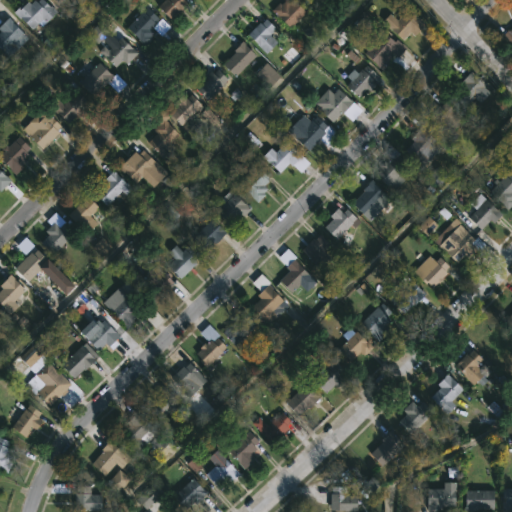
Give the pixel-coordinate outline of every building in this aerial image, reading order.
[(40,0),(47,0),(60,10),(49,22),(45,18),(34,29),(16,11),(24,2),(26,4),(29,0),(32,3),(35,0),(38,0),(39,1),(40,0)] [(184,0),(182,2),(184,4),(171,18),(167,15),(164,18),(154,9),(158,6),(156,4),(160,0),(184,0)] [(301,0),(307,6),(302,11),(303,12),(287,29),(268,11),(276,3),(277,4),(282,0),(285,3),(288,0),(301,0)] [(146,6),(157,16),(153,21),(154,22),(150,27),(153,31),(149,35),(152,37),(144,45),(125,26),(146,6)] [(404,9),(422,24),(404,45),(378,23),(386,14),(394,21),(404,9)] [(26,33),(8,52),(0,44),(0,32),(2,30),(0,28),(0,25),(8,17),(26,33)] [(264,20),(272,30),(266,35),(274,43),(262,54),(243,34),(256,22),(257,24),(262,19),(264,20)] [(511,53),(507,49),(510,45),(499,36),(505,29),(507,31),(511,25),(511,53)] [(381,31),(390,38),(391,36),(404,46),(397,55),(392,51),(385,59),(389,63),(383,70),(358,50),(370,35),(375,38),(381,31)] [(136,54),(126,64),(121,59),(113,66),(101,54),(119,37),(136,54)] [(253,55),(232,77),(219,65),(232,52),(230,51),(239,41),(253,55)] [(109,81),(107,83),(105,82),(92,95),(79,82),(99,61),(114,76),(109,81)] [(277,77),(266,89),(251,75),(262,63),(277,77)] [(364,64),(375,74),(371,78),(375,82),(368,90),(365,88),(357,97),(343,85),(348,79),(345,75),(351,68),(355,72),(364,64)] [(217,72),(224,79),(219,84),(221,86),(205,101),(191,87),(207,71),(210,74),(214,69),(217,72)] [(489,93),(471,113),(448,93),(468,70),(483,83),(481,86),(489,93)] [(324,87),(330,93),(334,88),(349,101),(328,121),(314,108),(315,107),(310,102),(324,87)] [(89,101),(86,103),(87,104),(69,122),(53,105),(60,98),(64,103),(78,89),(89,101)] [(178,92),(183,97),(187,93),(200,106),(196,110),(195,108),(178,124),(165,112),(173,104),(170,100),(178,92)] [(455,134),(448,141),(424,119),(441,100),(461,117),(450,129),(455,134)] [(60,133),(45,148),(31,134),(38,128),(31,121),(46,106),(63,124),(59,128),(62,131),(60,133)] [(298,114),(306,121),(313,116),(333,133),(322,145),(316,139),(305,150),(284,129),(298,114)] [(175,148),(163,160),(145,142),(154,132),(151,129),(162,117),(179,134),(169,142),(175,148)] [(427,157),(419,167),(400,152),(410,140),(408,137),(416,127),(432,140),(422,153),(427,157)] [(21,136),(31,147),(27,150),(30,153),(26,157),(28,160),(22,166),(25,168),(18,174),(1,155),(5,151),(3,148),(7,143),(9,146),(21,136)] [(286,139),(301,155),(290,165),(281,156),(271,166),(261,155),(269,147),(273,151),(286,139)] [(391,162),(404,175),(391,189),(374,172),(378,167),(376,165),(386,157),(381,151),(387,144),(398,154),(391,162)] [(144,150),(165,171),(150,186),(142,178),(134,184),(116,164),(134,150),(136,153),(142,148),(144,150)] [(260,164),(269,174),(265,178),(267,181),(263,185),(266,189),(262,193),(264,195),(256,203),(238,185),(260,164)] [(0,167),(13,180),(2,191),(0,189),(0,167)] [(130,189),(123,195),(123,196),(117,202),(113,199),(106,205),(93,193),(106,180),(104,178),(112,169),(131,188),(130,189)] [(508,170),(511,174),(511,182),(511,183),(511,184),(511,191),(511,192),(511,193),(511,196),(509,199),(511,202),(507,207),(489,187),(493,184),(490,181),(494,178),(495,180),(508,170)] [(388,197),(368,219),(349,202),(361,190),(359,189),(368,179),(388,197)] [(244,213),(237,219),(234,216),(226,224),(214,211),(225,201),(221,198),(230,189),(249,209),(244,213)] [(496,208),(478,228),(466,216),(484,196),(496,208)] [(95,224),(85,233),(69,214),(88,197),(96,207),(87,215),(95,224)] [(334,207),(339,212),(343,207),(353,216),(334,239),(321,226),(329,218),(326,215),(334,207)] [(218,236),(212,242),(211,241),(199,252),(186,240),(208,218),(222,232),(218,236)] [(54,221),(60,226),(63,222),(71,228),(67,232),(72,237),(56,255),(42,242),(50,233),(46,230),(54,221)] [(453,229),(458,233),(462,229),(472,239),(475,236),(487,248),(479,255),(474,250),(469,255),(465,251),(453,263),(430,240),(447,223),(453,229)] [(320,236),(328,244),(322,249),(330,258),(319,269),(300,250),(312,238),(313,240),(319,234),(320,236)] [(196,262),(191,267),(189,265),(177,277),(163,264),(170,258),(164,252),(175,242),(196,262)] [(308,274),(291,292),(278,280),(288,270),(276,258),(286,247),(296,256),(293,260),(308,274)] [(39,249),(49,258),(45,262),(47,264),(30,281),(17,268),(33,251),(35,253),(39,249)] [(426,255),(432,260),(436,256),(444,264),(440,268),(444,273),(431,287),(425,281),(422,283),(410,271),(426,255)] [(174,291),(165,300),(161,296),(154,302),(142,290),(149,283),(142,276),(154,264),(173,282),(169,286),(174,291)] [(282,308),(264,325),(246,308),(256,298),(254,295),(257,291),(248,282),(257,272),(267,282),(264,284),(285,305),(282,308)] [(16,309),(12,314),(0,301),(0,291),(4,288),(1,285),(12,274),(27,290),(12,305),(16,309)] [(402,274),(422,292),(402,313),(383,294),(402,274)] [(130,291),(141,301),(136,305),(138,307),(133,312),(136,315),(132,318),(134,320),(127,328),(108,311),(130,291)] [(378,302),(388,311),(383,316),(386,319),(381,324),(384,327),(381,331),(382,332),(374,341),(357,323),(378,302)] [(252,323),(231,345),(219,333),(232,320),(228,317),(237,308),(252,323)] [(112,342),(108,347),(104,343),(96,350),(84,338),(102,320),(118,336),(112,342)] [(214,337),(222,346),(218,350),(219,352),(203,366),(191,353),(200,342),(202,344),(205,341),(196,332),(206,324),(216,335),(214,337)] [(345,326),(351,333),(354,330),(369,347),(361,355),(357,351),(345,362),(333,350),(344,339),(338,333),(345,326)] [(85,341),(98,355),(84,369),(83,367),(73,377),(60,364),(80,343),(82,345),(85,341)] [(41,356),(34,350),(22,362),(29,368),(41,356)] [(473,352),(480,359),(475,365),(478,367),(481,364),(489,371),(485,375),(483,373),(472,384),(453,364),(464,353),(466,355),(471,350),(473,352)] [(59,396),(49,405),(36,391),(44,383),(34,373),(47,360),(71,384),(59,396)] [(190,365),(196,372),(190,378),(198,386),(187,397),(169,377),(181,366),(182,367),(187,362),(190,365)] [(326,364),(336,374),(334,377),(337,379),(324,392),(320,388),(319,389),(310,380),(317,374),(315,372),(326,364)] [(455,405),(446,414),(428,396),(438,386),(435,383),(445,373),(461,389),(450,399),(455,405)] [(312,401),(296,416),(282,402),(295,389),(294,387),(301,381),(316,397),(312,401)] [(176,403),(157,420),(146,409),(156,399),(152,394),(160,387),(176,403)] [(409,400),(415,406),(421,401),(431,411),(425,418),(426,419),(417,429),(415,427),(409,434),(397,422),(404,414),(400,410),(409,400)] [(32,404),(43,412),(39,417),(44,421),(38,430),(35,427),(28,438),(13,427),(27,408),(28,409),(32,404)] [(137,411),(164,445),(157,451),(148,440),(135,451),(120,432),(128,425),(125,421),(137,411)] [(280,412),(289,421),(284,425),(287,428),(269,445),(249,423),(256,416),(265,425),(275,415),(280,412)] [(402,443),(379,466),(366,454),(379,441),(377,439),(387,428),(402,443)] [(245,431),(255,441),(250,445),(252,447),(248,451),(251,454),(247,458),(250,461),(240,470),(223,451),(245,431)] [(0,435),(13,442),(10,447),(16,450),(10,461),(14,463),(9,473),(0,468),(0,435)] [(125,459),(120,465),(116,462),(105,476),(90,463),(101,450),(99,449),(108,438),(123,451),(120,455),(125,459)] [(232,475),(227,480),(224,477),(211,488),(201,475),(215,463),(207,452),(214,447),(236,473),(232,475)] [(196,500),(192,503),(191,502),(181,511),(168,496),(189,478),(203,494),(196,500)] [(425,510),(423,510),(424,488),(440,488),(440,482),(452,482),(452,505),(438,505),(438,510),(425,510)] [(92,486),(92,494),(105,495),(105,511),(76,510),(76,493),(78,493),(78,486),(92,486)] [(344,486),(344,494),(354,494),(354,510),(328,510),(329,486),(344,486)] [(511,511),(501,511),(501,488),(511,488),(511,511)] [(467,510),(461,510),(462,490),(490,490),(490,507),(475,507),(475,510),(467,510)]
